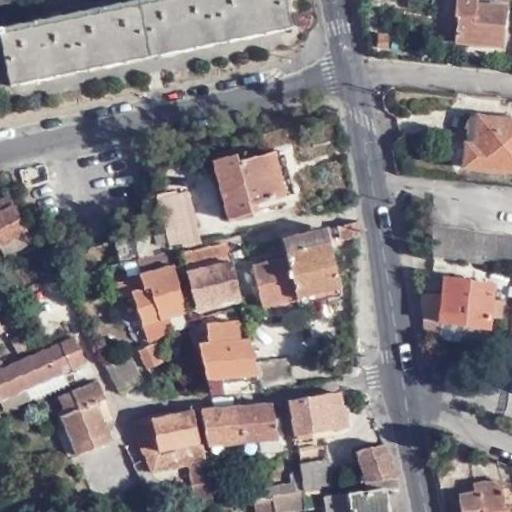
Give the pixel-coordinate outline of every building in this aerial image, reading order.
[(287,0),(165,0),(3,32),(14,88),(294,33),(287,0)] [(503,7),(472,6),(471,2),(452,1),(449,20),(453,20),(451,46),(500,50),(503,7)] [(388,34),(377,34),(376,49),(388,50),(388,34)] [(462,118),(461,144),(473,145),(473,120),(462,118)] [(446,145),(459,144),(459,120),(446,120),(446,145)] [(511,123),(473,120),(473,145),(461,144),(458,173),(511,179),(511,123)] [(244,156),(218,162),(234,222),(259,217),(256,206),(288,199),(276,154),(245,161),(244,156)] [(196,192),(163,199),(169,232),(173,246),(185,243),(186,246),(190,245),(190,249),(207,244),(196,192)] [(0,243),(2,247),(32,232),(13,195),(0,201),(0,243)] [(359,235),(359,223),(350,225),(337,228),(339,239),(359,235)] [(511,238),(431,226),(427,259),(511,268),(511,238)] [(331,246),(329,230),(307,235),(311,251),(331,246)] [(37,241),(32,232),(2,247),(7,256),(37,241)] [(341,290),(331,246),(311,251),(307,235),(284,240),(287,256),(255,264),(265,304),(341,290)] [(186,259),(189,275),(235,264),(233,251),(232,249),(186,259)] [(148,258),(152,274),(178,267),(174,252),(148,258)] [(235,264),(189,275),(197,309),(242,299),(235,264)] [(188,313),(178,267),(152,274),(118,284),(123,298),(136,295),(144,326),(174,318),(188,313)] [(490,315),(493,297),(495,285),(441,278),(440,294),(420,294),(421,329),(421,337),(422,337),(440,338),(441,322),(488,327),(490,315)] [(503,298),(493,297),(490,315),(500,316),(503,298)] [(144,326),(149,338),(155,337),(156,339),(172,334),(170,326),(175,324),(174,318),(144,326)] [(257,370),(250,338),(242,339),(239,322),(208,326),(210,343),(202,345),(212,390),(213,395),(227,394),(223,376),(257,370)] [(162,359),(156,339),(155,337),(149,338),(144,340),(150,362),(162,359)] [(0,399),(4,398),(61,373),(88,362),(78,338),(6,367),(0,353),(0,399)] [(295,381),(289,352),(261,357),(266,386),(295,381)] [(132,356),(109,367),(122,393),(144,383),(132,356)] [(65,383),(61,373),(4,398),(9,408),(65,383)] [(95,403),(107,399),(100,382),(60,399),(66,414),(64,416),(80,455),(111,443),(104,423),(95,403)] [(342,395),(289,405),(295,439),(350,430),(347,409),(345,409),(342,395)] [(108,398),(107,399),(95,403),(104,423),(116,419),(108,398)] [(271,407),(237,410),(240,446),(241,459),(257,457),(276,455),(271,407)] [(206,449),(240,446),(237,410),(201,412),(205,449),(206,449)] [(153,421),(151,413),(134,424),(144,455),(197,446),(192,414),(153,421)] [(198,446),(197,446),(144,455),(148,468),(189,463),(200,462),(198,446)] [(241,459),(240,446),(206,449),(208,462),(241,459)] [(396,480),(385,446),(374,448),(356,452),(363,485),(384,482),(396,480)] [(330,461),(299,466),(300,475),(303,494),(334,489),(330,461)] [(203,488),(201,465),(200,462),(189,463),(185,464),(193,511),(205,510),(203,494),(203,488)] [(211,464),(201,465),(203,488),(214,486),(211,464)] [(303,494),(300,475),(287,478),(289,488),(291,496),(303,494)] [(291,496),(271,499),(273,509),(273,511),(311,511),(324,510),(324,511),(386,511),(383,492),(400,489),(398,480),(396,480),(384,482),(363,485),(365,495),(325,501),(324,491),(303,494),(291,496)] [(456,499),(458,511),(509,511),(508,508),(502,509),(496,483),(471,488),(472,496),(457,499),(456,499)] [(271,499),(291,496),(289,488),(265,492),(267,500),(271,499)] [(253,502),(267,500),(265,492),(245,495),(245,504),(253,502)] [(267,500),(253,502),(254,511),(258,511),(273,509),(271,499),(267,500)]
